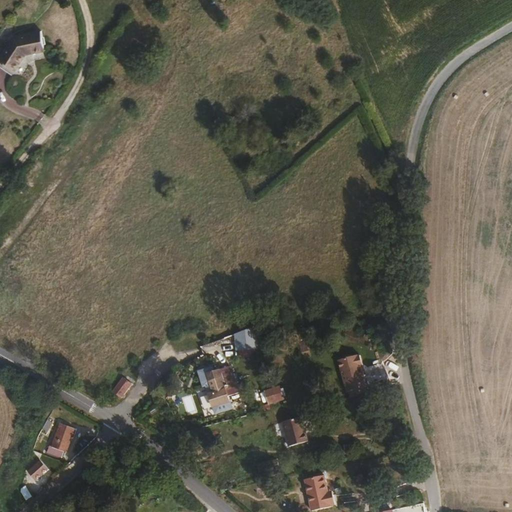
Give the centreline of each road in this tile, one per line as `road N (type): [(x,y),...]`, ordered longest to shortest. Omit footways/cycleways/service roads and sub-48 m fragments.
road 1 (unclassified): [(433,511),(391,317),(411,157),(422,112),(452,66),(511,27)]
road 2 (track): [(117,423),(162,355),(288,310),(391,317)]
road 3 (secondary): [(224,511),(117,423)]
road 4 (secondary): [(117,423),(0,354)]
road 5 (track): [(0,187),(79,83)]
road 6 (residential): [(27,511),(64,484),(117,423)]
